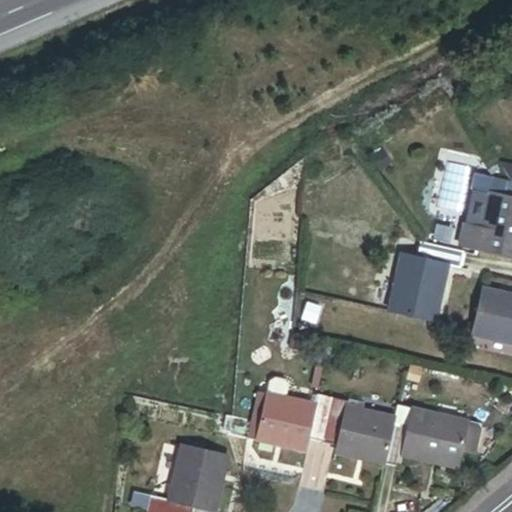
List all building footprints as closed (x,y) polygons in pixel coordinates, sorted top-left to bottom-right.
[(511,166),(498,163),(510,182),(511,182),(511,166)] [(511,182),(510,182),(505,181),(502,198),(511,200),(511,182)] [(511,200),(502,198),(487,195),(480,228),(475,251),(511,258),(511,200)] [(459,247),(475,251),(480,228),(464,224),(459,247)] [(462,253),(417,244),(414,260),(446,267),(458,269),(462,253)] [(446,267),(414,260),(400,257),(388,313),(431,322),(435,301),(438,301),(446,267)] [(503,298),(481,293),(473,332),(472,336),(511,344),(511,297),(503,295),(503,298)] [(255,441),(265,396),(257,394),(247,440),(255,441)] [(265,396),(255,441),(275,446),(275,444),(303,450),(305,440),(313,406),(265,396)] [(329,400),(315,396),(313,406),(305,440),(320,443),(329,400)] [(329,400),(320,443),(335,447),(344,408),(345,403),(329,400)] [(392,421),(393,419),(344,408),(335,447),(334,452),(363,458),(362,461),(383,466),(392,421)] [(427,461),(455,467),(458,451),(472,454),(478,451),(482,432),(478,427),(464,424),(464,422),(411,411),(408,425),(401,457),(426,463),(427,461)] [(383,466),(399,469),(401,457),(408,425),(392,421),(383,466)] [(193,508),(213,511),(214,511),(220,487),(217,486),(223,457),(179,447),(167,502),(193,508)] [(148,498),(145,511),(191,511),(193,508),(167,502),(148,498)]
